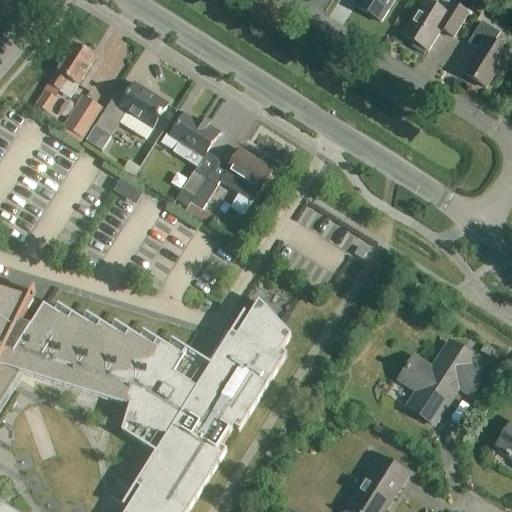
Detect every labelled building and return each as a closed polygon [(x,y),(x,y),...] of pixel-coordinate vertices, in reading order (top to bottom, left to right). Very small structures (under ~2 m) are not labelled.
[(381,24),(395,0),(358,0),(354,7),(381,24)] [(488,0),(478,0),(472,9),(480,14),(489,0),(488,0)] [(496,0),(491,0),(486,9),(484,12),(491,17),(500,2),(496,0)] [(443,14),(423,1),(401,37),(428,53),(441,31),(454,39),(468,16),(449,4),(443,14)] [(485,89),(507,54),(493,45),(499,35),(481,23),(468,45),(478,51),(463,76),(485,89)] [(78,87),(95,60),(74,47),(49,87),(59,94),(68,80),(78,87)] [(123,104),(113,98),(93,129),(110,139),(120,122),(124,115),(151,132),(153,133),(160,121),(169,107),(135,85),(123,104)] [(44,95),(36,108),(46,114),(54,102),(44,95)] [(84,142),(103,111),(83,99),(64,130),(84,142)] [(198,170),(220,134),(209,127),(210,126),(201,121),(198,125),(184,116),(170,139),(179,145),(173,155),(198,170)] [(220,186),(252,207),(259,195),(273,173),(241,153),(227,175),(220,186)] [(188,210),(205,182),(195,175),(177,203),(188,210)] [(207,207),(218,190),(205,182),(188,210),(186,212),(208,226),(216,213),(207,207)] [(428,292),(418,286),(413,296),(423,302),(428,292)] [(9,511),(0,506),(0,406),(19,376),(130,410),(122,436),(156,458),(122,510),(125,511),(191,511),(227,454),(221,451),(234,431),(240,435),(287,359),(282,355),(291,339),(259,305),(250,320),(244,316),(212,369),(172,344),(168,350),(144,335),(140,342),(115,326),(111,333),(87,318),(83,324),(58,308),(54,315),(44,309),(30,331),(0,321),(0,511),(9,511)] [(486,377),(474,369),(477,365),(450,346),(432,372),(416,361),(409,371),(408,370),(405,374),(407,375),(401,384),(417,395),(407,411),(435,429),(460,392),(471,400),(486,377)] [(511,426),(496,451),(511,461),(511,426)] [(387,511),(409,478),(372,455),(362,471),(369,476),(346,511),(387,511)]
